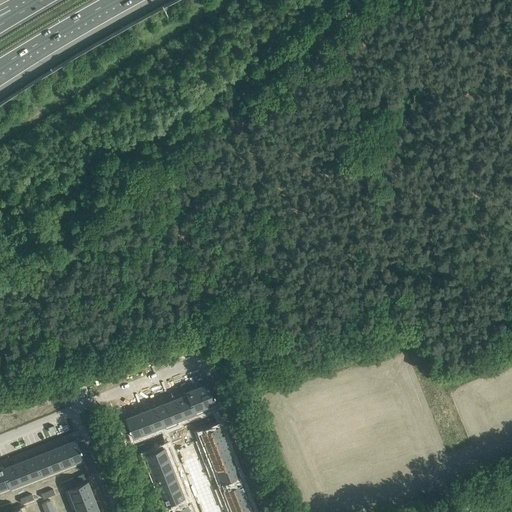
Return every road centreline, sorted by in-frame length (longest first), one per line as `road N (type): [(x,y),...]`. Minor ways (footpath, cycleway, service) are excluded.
road 1 (residential): [(272,511),(214,369),(202,361),(0,440)]
road 2 (motorway): [(0,68),(114,0)]
